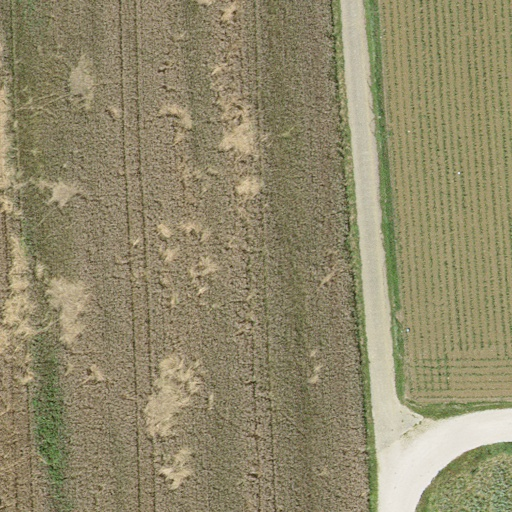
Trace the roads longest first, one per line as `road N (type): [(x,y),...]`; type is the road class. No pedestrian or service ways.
road 1 (track): [(343,0),(378,368),(402,474)]
road 2 (track): [(511,428),(443,433),(402,474)]
